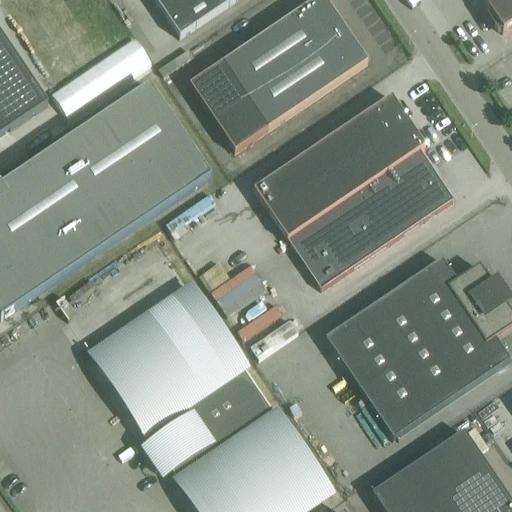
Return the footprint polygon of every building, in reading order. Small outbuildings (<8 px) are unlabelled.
[(150,0),(179,42),(240,0),(150,0)] [(367,66),(321,0),(189,90),(234,156),(367,66)] [(511,0),(476,0),(489,18),(485,20),(497,38),(501,35),(502,37),(511,29),(511,0)] [(0,140),(47,109),(0,38),(0,140)] [(158,74),(162,81),(192,61),(188,54),(158,74)] [(148,90),(0,189),(0,194),(4,200),(0,203),(0,323),(210,181),(148,90)] [(286,245),(419,155),(424,151),(391,101),(253,195),(286,245)] [(419,155),(286,245),(320,294),(453,204),(419,155)] [(182,243),(187,256),(205,249),(201,237),(182,243)] [(456,286),(441,264),(324,343),(392,444),(509,365),(494,344),(511,331),(511,320),(504,309),(508,307),(495,287),(491,289),(478,271),(456,286)] [(153,448),(145,454),(163,480),(171,474),(178,484),(176,486),(193,511),(308,511),(329,498),(275,418),(275,419),(243,372),(244,372),(190,293),(91,360),(145,439),(146,438),(153,448)] [(422,464),(454,511),(511,511),(511,509),(463,436),(422,464)] [(454,511),(422,464),(371,499),(380,511),(454,511)]
